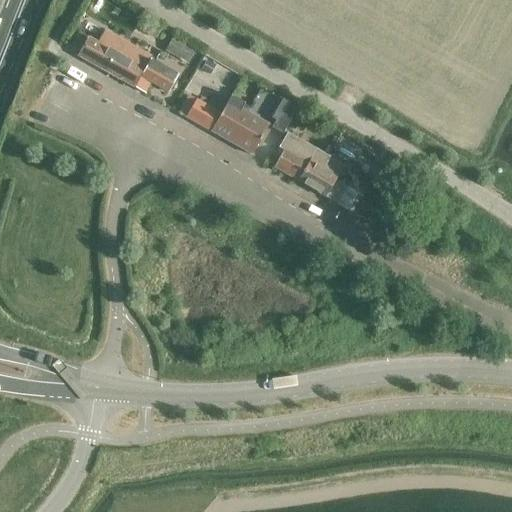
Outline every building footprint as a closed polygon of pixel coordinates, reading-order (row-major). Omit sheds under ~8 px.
[(78,33),(70,48),(79,53),(77,56),(144,94),(150,83),(167,93),(177,75),(149,60),(151,57),(103,30),(96,43),(78,33)] [(172,39),(166,50),(180,58),(187,47),(172,39)] [(179,113),(210,131),(220,114),(188,96),(179,113)] [(220,114),(210,131),(245,151),(251,154),(267,127),(268,124),(262,121),(240,109),(243,104),(230,96),(227,101),(220,114)] [(297,107),(282,98),(272,117),(275,119),(271,126),(283,133),(294,113),(297,107)] [(273,168),(297,181),(315,151),(286,134),(281,143),(286,146),(273,168)] [(297,181),(324,197),(335,203),(344,187),(333,181),(342,166),(315,151),(297,181)]
